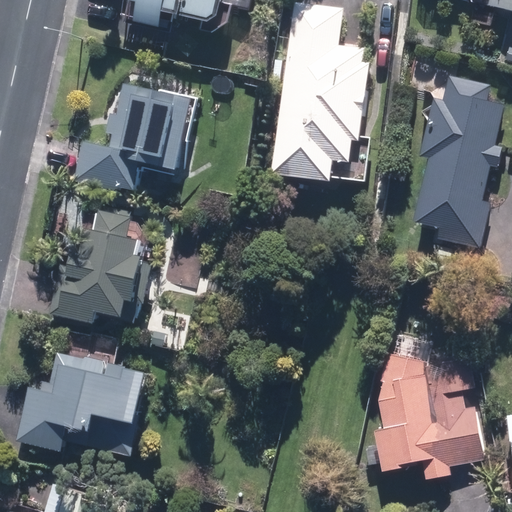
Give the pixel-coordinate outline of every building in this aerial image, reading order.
[(162,14),(212,25),(218,0),(124,0),(123,4),(136,7),(132,25),(158,31),(162,14)] [(511,0),(489,0),(486,10),(511,16),(511,0)] [(347,164),(350,142),(356,143),(360,117),(366,118),(375,53),(339,48),(344,12),(295,6),(271,176),(328,184),(331,162),(347,164)] [(434,99),(419,159),(428,162),(412,222),(439,229),(436,241),(479,252),(491,203),(479,200),(488,165),(498,168),(503,149),(493,146),(502,108),(481,103),(485,88),(449,79),(443,101),(434,99)] [(180,178),(196,98),(123,83),(110,150),(82,144),(74,183),(136,195),(141,170),(180,178)] [(94,314),(129,323),(148,244),(127,239),(133,217),(101,209),(88,261),(66,255),(51,314),(91,324),(94,314)] [(65,441),(129,457),(150,374),(59,351),(49,388),(29,382),(14,441),(62,453),(65,441)] [(426,481),(452,478),(450,461),(486,456),(473,359),(421,366),(420,360),(386,356),(377,401),(382,432),(376,433),(381,471),(424,465),(426,481)] [(117,511),(119,507),(68,490),(60,511),(12,511),(10,511),(9,511),(117,511)]
